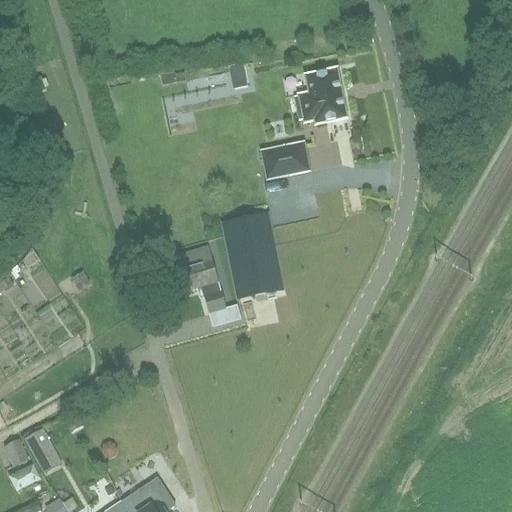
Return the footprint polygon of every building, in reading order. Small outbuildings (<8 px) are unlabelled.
[(244,75),(258,74),(256,53),(243,55),(244,75)] [(315,120),(316,125),(347,119),(337,70),(307,77),(310,94),(299,96),(305,123),(315,120)] [(268,179),(309,171),(304,144),(263,152),(268,179)] [(267,246),(261,218),(226,225),(241,298),(280,290),(271,245),(267,246)] [(209,316),(225,312),(220,291),(218,292),(216,283),(218,283),(208,250),(181,258),(183,268),(172,271),(179,294),(196,289),(199,299),(204,297),(209,316)] [(236,307),(226,310),(227,311),(230,324),(240,321),(236,307)] [(70,432),(81,425),(75,415),(64,422),(70,432)] [(30,461),(19,440),(4,447),(14,468),(30,461)] [(25,479),(43,474),(40,460),(21,465),(25,479)] [(158,482),(139,495),(145,505),(134,511),(172,511),(176,510),(158,482)] [(40,511),(56,504),(51,494),(15,511),(40,511)]
